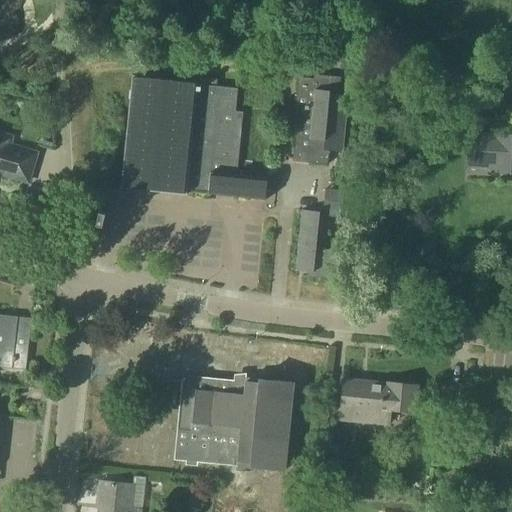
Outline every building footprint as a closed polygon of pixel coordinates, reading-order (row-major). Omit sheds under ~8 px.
[(339,95),(340,78),(313,75),(313,79),(297,77),(292,134),(295,134),(293,151),(301,152),(308,153),(307,163),(327,165),(329,151),(342,152),(348,96),(339,95)] [(267,201),(269,179),(236,176),(242,113),(234,112),(236,89),(196,86),(197,83),(132,76),(120,190),(145,192),(185,196),(186,193),(267,201)] [(511,135),(468,133),(466,169),(488,171),(488,174),(511,174),(511,135)] [(0,143),(0,177),(0,175),(28,184),(36,155),(0,143)] [(344,218),(347,192),(324,190),(322,216),(344,218)] [(104,213),(98,211),(95,225),(101,226),(104,213)] [(337,280),(340,251),(315,248),(319,212),(301,211),(295,271),(313,273),(313,278),(337,280)] [(0,368),(26,371),(29,340),(15,338),(17,318),(0,316),(0,368)] [(233,381),(182,376),(173,460),(284,472),(287,443),(293,383),(258,379),(246,378),(245,382),(233,381)] [(326,395),(324,420),(388,426),(390,412),(416,415),(419,386),(342,378),(340,397),(326,395)] [(337,459),(325,458),(323,473),(340,475),(341,460),(337,459)] [(140,511),(141,509),(131,508),(133,496),(126,495),(127,486),(100,484),(97,506),(105,507),(104,511),(140,511)] [(499,511),(501,503),(491,502),(489,511),(499,511)]
